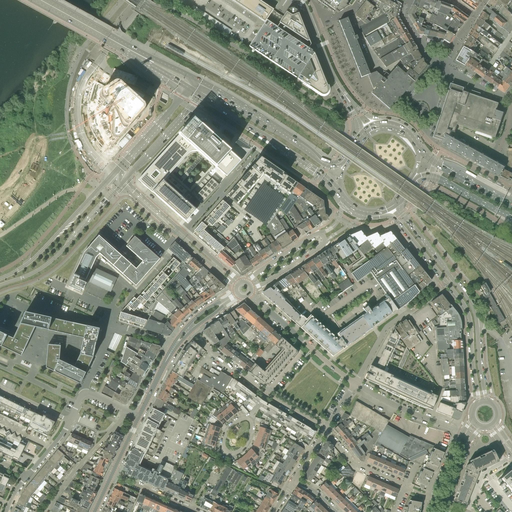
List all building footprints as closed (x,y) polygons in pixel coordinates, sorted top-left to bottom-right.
[(265,22),(266,20),(267,19),(273,10),(258,0),(231,0),(263,21),(263,22),(264,23),(264,22),(265,22)] [(316,0),(334,13),(336,11),(338,13),(350,5),(352,6),(356,0),(316,0)] [(382,10),(387,0),(378,0),(376,5),(382,10)] [(389,11),(396,1),(393,0),(387,0),(382,10),(380,12),(382,15),(389,11)] [(414,0),(412,6),(427,13),(429,7),(431,0),(414,0)] [(437,1),(435,0),(431,0),(429,7),(427,13),(431,15),(432,14),(433,12),(437,1)] [(467,5),(473,9),(474,10),(476,7),(478,5),(471,0),(467,0),(469,1),(466,5),(467,5)] [(511,24),(511,13),(509,11),(509,10),(508,9),(509,8),(498,0),(491,0),(488,4),(496,11),(497,12),(503,17),(507,20),(511,24)] [(511,0),(498,0),(509,8),(508,9),(509,10),(509,11),(511,13),(511,0)] [(374,7),(366,1),(366,2),(363,5),(361,8),(360,8),(360,9),(358,12),(355,15),(355,16),(356,16),(355,17),(359,20),(359,19),(361,20),(360,20),(363,22),(374,7)] [(398,16),(401,4),(396,1),(389,11),(382,15),(371,22),(359,28),(364,36),(389,22),(398,16)] [(432,14),(436,16),(437,15),(442,2),(437,1),(433,12),(432,14)] [(64,8),(54,21),(53,21),(53,22),(53,23),(54,23),(55,24),(56,23),(57,22),(67,9),(70,6),(71,4),(71,3),(71,2),(70,2),(69,2),(68,3),(64,8)] [(454,36),(458,30),(460,28),(463,25),(448,14),(451,10),(454,7),(442,2),(437,15),(436,16),(432,14),(429,20),(430,20),(428,23),(432,24),(433,25),(437,27),(439,28),(447,32),(454,36)] [(503,27),(509,33),(511,29),(511,24),(507,20),(503,17),(497,12),(496,11),(488,4),(487,6),(486,6),(483,11),(489,16),(495,21),(498,23),(497,24),(502,28),(503,27)] [(219,29),(222,25),(194,5),(190,10),(219,29)] [(429,20),(432,14),(431,15),(427,13),(412,6),(408,15),(410,20),(420,15),(425,17),(429,20)] [(360,20),(357,24),(359,28),(371,22),(369,18),(378,14),(377,12),(374,7),(363,22),(360,20)] [(466,21),(469,17),(454,7),(451,10),(466,21)] [(293,38),(313,52),(313,50),(309,41),(304,27),(302,22),(301,21),(298,12),(296,10),(295,9),(293,8),(292,8),(291,8),(289,9),(287,11),(284,15),(284,16),(283,17),(279,23),(284,26),(284,27),(285,27),(286,27),(284,29),(290,33),(292,31),(296,34),(293,38)] [(448,14),(463,25),(466,21),(451,10),(448,14)] [(371,22),(382,15),(380,12),(379,11),(377,12),(378,14),(369,18),(371,22)] [(489,16),(483,11),(479,18),(490,26),(500,34),(506,39),(509,33),(503,27),(502,28),(497,24),(498,23),(495,21),(489,16)] [(420,15),(410,20),(412,22),(413,24),(417,22),(420,15)] [(413,24),(416,30),(420,28),(425,17),(420,15),(417,22),(413,24)] [(387,25),(392,34),(397,31),(404,27),(398,16),(389,22),(390,23),(387,25)] [(420,28),(416,30),(419,34),(423,35),(426,27),(427,25),(428,23),(430,20),(429,20),(425,17),(420,28)] [(356,36),(350,20),(349,18),(339,21),(361,78),(367,76),(366,76),(368,75),(371,74),(357,39),(358,39),(357,36),(356,36)] [(479,18),(476,24),(488,34),(490,35),(502,44),(506,39),(500,34),(490,26),(479,18)] [(313,52),(293,38),(271,24),(266,20),(265,22),(265,23),(249,47),(297,79),(314,54),(313,52)] [(423,35),(427,36),(430,28),(432,24),(428,23),(427,25),(426,27),(423,35)] [(427,36),(436,37),(438,30),(436,29),(437,27),(433,25),(432,24),(430,28),(427,36)] [(499,49),(502,44),(490,35),(488,34),(476,24),(473,30),(483,38),(489,42),(499,49)] [(407,32),(404,27),(397,31),(392,34),(385,38),(381,40),(370,47),(373,51),(385,45),(384,45),(396,38),(396,39),(407,32)] [(444,39),(447,32),(439,28),(437,27),(436,29),(438,30),(436,37),(438,38),(438,39),(438,40),(439,41),(440,42),(439,44),(442,45),(444,39)] [(385,38),(380,29),(365,38),(370,47),(381,40),(385,38)] [(485,46),(495,54),(499,49),(489,42),(483,38),(473,30),(470,35),(485,46)] [(412,41),(407,32),(396,39),(396,38),(384,45),(385,45),(373,51),(380,59),(391,53),(412,41)] [(454,36),(447,32),(444,39),(442,45),(441,45),(446,48),(454,36)] [(481,51),(485,46),(470,35),(467,40),(480,50),(481,51)] [(478,55),(481,51),(480,50),(467,40),(463,46),(471,51),(475,53),(477,54),(478,55)] [(380,59),(386,68),(400,59),(404,57),(417,49),(414,44),(412,41),(391,53),(380,59)] [(473,60),(475,56),(477,57),(478,55),(477,54),(475,53),(471,51),(463,46),(455,60),(456,61),(455,62),(460,65),(461,63),(466,66),(471,59),(473,60)] [(485,46),(481,51),(492,58),(495,54),(485,46)] [(503,52),(511,58),(511,52),(510,51),(506,48),(503,52)] [(417,49),(404,57),(408,63),(410,64),(410,65),(411,64),(413,65),(415,62),(415,63),(416,62),(417,62),(422,58),(417,49)] [(478,55),(489,63),(492,58),(481,51),(478,55)] [(511,58),(503,52),(500,56),(505,60),(506,58),(511,62),(511,64),(511,65),(511,58)] [(314,53),(314,54),(311,58),(302,72),(297,79),(300,81),(301,81),(321,94),(322,95),(323,95),(324,95),(326,95),(327,94),(328,92),(328,91),(328,89),(315,56),(314,53)] [(475,56),(473,60),(471,59),(466,66),(475,72),(482,62),(483,60),(488,64),(489,63),(478,55),(477,57),(475,56)] [(496,61),(500,64),(504,67),(505,66),(502,63),(505,60),(500,56),(496,61)] [(406,66),(418,76),(426,68),(426,67),(427,66),(428,65),(426,61),(423,59),(423,58),(422,58),(417,62),(416,62),(415,63),(415,62),(413,65),(411,64),(410,65),(410,64),(408,63),(404,57),(400,59),(402,62),(402,63),(406,66)] [(484,79),(489,72),(486,70),(485,69),(488,64),(483,60),(482,62),(475,72),(480,76),(482,77),(483,78),(484,79)] [(413,81),(414,81),(418,76),(406,66),(402,63),(397,66),(402,71),(413,81)] [(496,70),(499,66),(497,65),(494,64),(489,72),(484,79),(488,81),(492,75),(496,70)] [(397,66),(389,75),(406,90),(414,81),(413,81),(402,71),(397,66)] [(384,75),(383,74),(377,70),(376,71),(371,74),(368,75),(374,91),(380,84),(389,75),(386,72),(384,75)] [(488,81),(488,82),(492,84),(497,78),(495,77),(496,75),(496,74),(498,71),(496,70),(492,75),(488,81)] [(504,81),(510,86),(511,83),(511,80),(507,76),(506,76),(506,75),(502,71),(500,74),(505,77),(503,80),(504,81)] [(398,100),(406,90),(389,75),(380,84),(398,100)] [(504,93),(505,93),(506,93),(510,86),(504,81),(503,82),(497,78),(492,84),(504,93)] [(136,101),(137,100),(114,79),(113,79),(112,79),(111,79),(111,80),(110,80),(105,86),(94,81),(93,83),(92,85),(91,86),(90,88),(90,90),(89,93),(89,95),(88,97),(88,99),(87,101),(87,103),(87,105),(87,107),(87,109),(87,111),(87,113),(88,116),(88,118),(88,120),(89,122),(89,124),(90,126),(91,128),(91,130),(92,132),(93,134),(94,136),(95,137),(96,139),(98,141),(99,143),(100,144),(101,146),(103,148),(104,146),(107,149),(120,135),(141,112),(139,110),(143,107),(136,101)] [(372,93),(390,109),(398,100),(380,84),(374,91),(372,93)] [(499,103),(471,94),(470,93),(469,93),(470,91),(464,89),(451,87),(447,100),(434,137),(444,140),(447,135),(454,139),(457,133),(456,133),(456,132),(455,132),(458,125),(496,138),(504,113),(497,110),(499,103)] [(205,129),(194,118),(180,134),(179,135),(138,180),(148,189),(153,193),(163,182),(169,175),(170,174),(187,155),(188,154),(189,153),(190,152),(191,152),(193,151),(195,151),(197,151),(199,152),(200,153),(217,168),(227,177),(234,169),(233,169),(241,161),(239,158),(239,159),(231,152),(219,141),(219,140),(220,140),(219,139),(219,138),(218,138),(217,138),(216,139),(205,129)] [(442,144),(488,169),(491,171),(501,176),(509,162),(509,160),(505,160),(501,158),(500,160),(497,159),(496,162),(493,160),(489,158),(490,157),(490,155),(487,153),(488,151),(457,133),(454,139),(447,135),(444,140),(443,141),(442,144)] [(276,154),(278,158),(280,158),(282,160),(283,162),(285,160),(285,159),(287,158),(289,162),(287,164),(291,167),(292,166),(294,163),(297,162),(276,147),(273,152),(276,154)] [(501,177),(508,180),(509,180),(509,181),(509,180),(510,179),(511,179),(511,151),(508,151),(509,160),(509,162),(501,176),(501,177)] [(298,184),(298,183),(286,175),(261,157),(252,167),(239,182),(228,195),(237,203),(248,190),(261,176),(260,175),(262,173),(273,181),(278,185),(291,194),(298,184)] [(208,181),(216,188),(220,184),(212,177),(208,181)] [(208,181),(205,185),(213,192),(216,188),(208,181)] [(185,222),(195,211),(163,182),(153,193),(185,222)] [(294,196),(301,186),(298,184),(291,194),(294,196)] [(209,195),(213,192),(205,185),(201,188),(209,195)] [(294,196),(298,198),(305,188),(301,186),(294,196)] [(201,188),(198,192),(206,199),(209,195),(201,188)] [(296,201),(299,204),(298,205),(301,207),(302,209),(304,212),(307,211),(310,209),(313,208),(313,210),(315,209),(324,208),(324,205),(322,200),(313,194),(309,191),(305,188),(298,198),(296,201)] [(202,203),(206,199),(198,192),(194,196),(202,203)] [(289,204),(290,205),(291,203),(288,201),(290,198),(295,202),(296,201),(298,198),(294,196),(291,194),(285,203),(280,209),(284,215),(289,209),(287,208),(288,207),(287,207),(288,206),(289,204)] [(195,197),(191,201),(199,207),(202,204),(195,197)] [(225,202),(221,206),(226,211),(230,207),(225,202)] [(223,215),(226,211),(221,206),(218,210),(223,215)] [(293,206),(289,212),(297,225),(295,226),(302,236),(310,230),(300,215),(299,214),(294,208),(293,206)] [(325,215),(324,208),(315,209),(313,210),(314,210),(318,209),(318,212),(317,212),(314,214),(318,219),(320,223),(323,221),(324,221),(325,221),(326,221),(327,221),(327,220),(328,219),(328,218),(328,217),(327,216),(327,215),(326,215),(325,215)] [(315,227),(321,223),(320,223),(318,219),(314,214),(313,214),(310,209),(307,211),(312,218),(310,219),(315,227)] [(223,215),(218,210),(214,214),(219,218),(223,215)] [(301,215),(300,215),(310,230),(315,227),(310,219),(309,218),(308,218),(305,213),(301,215)] [(216,222),(219,218),(214,214),(211,218),(216,222)] [(292,242),(293,242),(279,221),(276,215),(267,227),(276,241),(282,249),(292,242)] [(201,224),(199,226),(202,228),(204,231),(210,224),(212,227),(216,222),(211,218),(209,216),(207,218),(201,224)] [(293,242),(298,239),(292,230),(291,231),(283,219),(279,221),(293,242)] [(199,226),(195,232),(193,234),(195,236),(199,239),(201,241),(203,239),(208,234),(204,231),(202,228),(199,226)] [(360,231),(350,236),(357,244),(356,245),(359,249),(361,251),(363,253),(364,255),(373,248),(373,247),(366,238),(361,231),(360,231)] [(390,232),(380,236),(379,237),(387,246),(396,239),(390,232)] [(387,246),(379,237),(377,234),(377,233),(366,238),(373,247),(373,248),(375,250),(377,253),(385,247),(386,248),(387,246)] [(203,239),(207,243),(212,237),(208,234),(203,239)] [(264,240),(273,255),(278,252),(268,237),(266,238),(264,235),(262,236),(264,240)] [(347,237),(343,240),(342,240),(342,241),(341,241),(340,242),(339,242),(338,243),(333,246),(338,253),(342,260),(347,257),(351,254),(352,254),(356,251),(357,250),(359,249),(356,245),(357,244),(350,236),(349,235),(350,237),(348,238),(347,237)] [(141,242),(137,238),(135,236),(126,246),(143,261),(136,269),(119,254),(99,236),(84,253),(69,286),(80,292),(82,289),(83,290),(86,284),(85,283),(96,258),(99,254),(100,254),(134,284),(136,286),(138,284),(160,259),(140,242),(141,242)] [(282,249),(276,241),(274,242),(270,236),(268,237),(278,252),(282,249)] [(216,241),(212,237),(207,243),(211,246),(216,241)] [(236,261),(241,259),(245,256),(246,256),(245,254),(234,237),(229,243),(228,244),(224,248),(219,253),(218,255),(231,267),(236,261)] [(380,252),(379,253),(386,261),(394,256),(395,258),(405,250),(396,239),(387,246),(386,248),(380,252)] [(269,257),(273,255),(264,240),(259,243),(269,257)] [(215,250),(220,244),(216,241),(211,246),(215,250)] [(186,265),(187,263),(188,264),(194,259),(193,258),(183,249),(175,242),(169,249),(177,257),(179,259),(180,260),(180,259),(184,263),(186,265)] [(253,245),(264,261),(269,257),(259,243),(256,245),(256,244),(253,245)] [(224,248),(220,244),(215,250),(219,253),(224,248)] [(253,245),(248,248),(251,253),(252,255),(253,255),(259,264),(264,261),(253,245)] [(333,246),(327,250),(337,264),(339,263),(337,261),(338,260),(336,257),(337,257),(335,255),(338,253),(333,246)] [(406,249),(405,250),(395,258),(408,275),(420,266),(413,258),(413,257),(413,258),(408,251),(408,250),(407,251),(406,249)] [(327,250),(322,253),(328,262),(330,261),(336,268),(339,266),(337,264),(327,250)] [(246,256),(254,268),(259,264),(253,255),(252,255),(251,253),(249,255),(248,252),(245,254),(246,256)] [(328,262),(322,253),(316,257),(325,269),(330,275),(333,273),(328,267),(330,266),(328,262)] [(394,256),(386,261),(379,253),(375,256),(369,260),(369,261),(351,273),(357,282),(371,272),(377,280),(388,296),(399,310),(406,304),(412,300),(419,292),(415,285),(411,281),(408,275),(395,258),(394,256)] [(231,267),(239,274),(241,275),(243,275),(253,268),(245,256),(241,259),(236,261),(231,267)] [(316,257),(312,260),(324,277),(325,278),(327,276),(323,270),(325,269),(316,257)] [(193,269),(198,263),(194,259),(188,264),(187,263),(186,265),(184,267),(175,278),(185,289),(190,284),(188,282),(185,278),(190,272),(193,269)] [(177,268),(180,264),(175,260),(172,264),(177,268)] [(315,275),(316,273),(317,273),(321,279),(324,277),(312,260),(306,264),(315,275)] [(197,272),(202,266),(198,263),(193,269),(190,272),(192,274),(195,271),(197,272)] [(173,272),(177,268),(172,264),(168,268),(173,272)] [(320,283),(314,275),(315,275),(306,264),(300,268),(308,277),(316,287),(320,283)] [(199,283),(203,279),(206,275),(209,272),(203,267),(202,266),(197,272),(188,282),(190,284),(196,279),(199,283)] [(424,271),(420,266),(408,275),(411,281),(415,278),(424,271)] [(96,268),(89,282),(111,292),(117,278),(96,268)] [(290,275),(298,284),(308,277),(300,268),(290,275)] [(431,280),(428,276),(424,271),(415,278),(419,284),(419,285),(422,289),(423,289),(431,280)] [(225,287),(209,272),(206,275),(220,291),(225,288),(225,287)] [(163,273),(160,277),(165,282),(168,277),(163,273)] [(220,291),(206,275),(203,279),(205,282),(207,285),(207,284),(215,295),(220,291)] [(298,284),(290,275),(282,280),(298,299),(301,298),(303,296),(304,298),(308,295),(298,284)] [(160,277),(156,281),(161,286),(165,282),(160,277)] [(175,290),(183,299),(184,299),(188,304),(194,310),(198,307),(184,290),(185,289),(175,278),(170,284),(175,290)] [(419,292),(422,289),(419,285),(419,284),(415,278),(411,281),(415,285),(419,292)] [(201,285),(199,283),(196,279),(190,284),(192,287),(196,293),(198,294),(197,294),(204,302),(211,298),(206,291),(204,289),(201,285)] [(298,299),(282,280),(274,285),(274,286),(280,292),(291,304),(298,299)] [(343,283),(347,288),(352,284),(349,280),(343,283)] [(156,281),(153,285),(157,290),(161,286),(156,281)] [(347,288),(343,283),(339,287),(342,292),(347,288)] [(505,320),(489,293),(491,292),(486,283),(482,285),(481,286),(483,291),(481,292),(493,312),(499,323),(505,320)] [(199,306),(204,302),(197,294),(198,294),(196,293),(192,296),(187,291),(192,287),(190,284),(185,289),(184,290),(198,307),(199,306)] [(211,298),(215,295),(207,284),(207,285),(205,286),(208,290),(206,291),(211,298)] [(154,294),(157,290),(153,285),(149,289),(154,294)] [(304,319),(303,317),(302,318),(299,315),(300,314),(291,304),(280,292),(274,286),(274,285),(273,286),(271,288),(270,288),(262,293),(269,300),(298,326),(300,328),(307,321),(304,319)] [(154,294),(149,289),(145,293),(150,298),(154,294)] [(147,302),(150,298),(145,293),(142,297),(147,302)] [(172,303),(171,303),(170,301),(162,293),(156,300),(159,302),(170,311),(181,322),(186,317),(172,303)] [(435,307),(438,312),(440,315),(444,313),(452,307),(449,303),(445,299),(442,294),(436,298),(431,302),(435,307)] [(381,322),(398,310),(388,296),(372,308),(368,303),(364,306),(366,308),(363,309),(366,313),(365,313),(366,314),(363,317),(370,327),(370,326),(371,327),(371,328),(377,324),(378,324),(378,323),(379,323),(380,323),(381,322)] [(143,306),(147,302),(142,297),(138,301),(141,304),(143,306)] [(130,301),(137,308),(141,304),(138,301),(134,298),(130,301)] [(179,303),(176,299),(172,303),(186,317),(190,313),(180,303),(179,303)] [(183,299),(181,301),(180,303),(190,313),(193,310),(194,310),(188,304),(184,299),(183,299)] [(121,312),(124,313),(126,314),(127,314),(131,309),(134,312),(137,308),(130,301),(129,303),(122,310),(122,311),(121,312)] [(168,313),(170,311),(164,306),(159,302),(152,315),(160,321),(168,313)] [(237,315),(239,313),(240,313),(239,314),(241,316),(238,318),(241,320),(250,309),(244,304),(235,310),(234,311),(237,315)] [(435,330),(435,331),(436,341),(437,341),(444,341),(461,340),(461,339),(461,333),(461,330),(462,330),(461,324),(461,322),(461,321),(460,320),(460,319),(460,318),(459,317),(459,316),(457,312),(453,308),(453,307),(452,307),(444,313),(440,315),(439,315),(439,327),(434,327),(435,330)] [(246,324),(255,314),(250,309),(241,320),(239,323),(238,327),(240,329),(243,335),(250,328),(246,324)] [(169,323),(175,329),(181,322),(170,311),(168,313),(171,316),(169,318),(167,321),(169,323)] [(238,318),(237,315),(234,311),(229,313),(236,324),(238,322),(236,319),(238,318)] [(100,328),(26,312),(13,338),(0,331),(0,345),(22,356),(30,338),(35,327),(84,337),(80,354),(74,366),(60,359),(61,345),(48,344),(46,367),(81,383),(93,356),(100,328)] [(119,321),(121,322),(123,322),(126,323),(129,324),(130,322),(131,316),(127,314),(126,314),(124,313),(121,312),(119,318),(120,319),(119,321)] [(224,316),(232,329),(235,327),(237,330),(240,329),(238,327),(236,324),(229,313),(224,316)] [(253,325),(259,318),(255,314),(246,324),(250,328),(253,325)] [(363,317),(362,315),(340,331),(337,333),(341,338),(338,341),(331,335),(333,334),(328,329),(312,315),(307,321),(300,328),(333,357),(343,349),(372,329),(371,328),(371,327),(370,326),(370,327),(363,317)] [(217,320),(218,321),(228,336),(230,340),(235,333),(232,329),(224,316),(217,320)] [(164,324),(159,323),(160,322),(155,318),(153,320),(149,319),(143,329),(144,329),(167,336),(169,336),(173,332),(165,324),(164,325),(164,324)] [(267,324),(259,318),(253,325),(250,328),(243,335),(251,342),(253,340),(262,330),(267,324)] [(400,337),(409,350),(420,342),(416,336),(418,334),(415,330),(416,330),(409,320),(407,321),(406,320),(394,328),(398,335),(400,337)] [(165,324),(173,332),(175,329),(169,323),(167,321),(166,321),(167,322),(165,324)] [(228,336),(218,321),(214,323),(219,332),(222,331),(223,332),(222,333),(225,337),(228,336)] [(219,332),(214,323),(212,325),(209,326),(219,341),(221,340),(217,334),(219,332)] [(262,330),(253,340),(259,346),(258,348),(259,348),(260,347),(265,341),(274,331),(267,324),(262,330)] [(203,331),(203,333),(215,345),(219,342),(221,346),(220,347),(221,347),(220,349),(221,351),(227,344),(230,340),(228,336),(225,337),(221,340),(219,341),(209,326),(203,331)] [(398,335),(394,328),(392,332),(390,336),(398,340),(400,337),(398,335)] [(275,345),(282,337),(274,331),(265,341),(268,344),(263,350),(267,353),(275,344),(275,345)] [(390,336),(388,341),(396,344),(398,340),(390,336)] [(150,343),(139,340),(129,337),(126,347),(137,354),(138,352),(139,349),(140,346),(144,348),(145,346),(148,348),(150,343)] [(253,365),(250,368),(248,371),(267,385),(298,351),(282,337),(275,345),(276,345),(275,345),(279,349),(281,347),(284,350),(264,372),(255,363),(253,365)] [(203,349),(193,341),(192,340),(188,346),(189,347),(185,351),(184,350),(182,352),(181,354),(182,355),(176,366),(175,365),(171,371),(182,378),(192,363),(194,360),(203,349)] [(444,341),(444,343),(451,343),(451,345),(452,345),(452,349),(463,348),(462,340),(461,340),(444,341)] [(394,349),(396,344),(388,341),(386,345),(394,349)] [(160,346),(150,343),(148,348),(147,350),(148,351),(148,350),(156,355),(161,348),(160,346)] [(226,354),(231,347),(227,344),(221,351),(226,354)] [(226,354),(230,358),(236,351),(237,349),(233,345),(231,347),(226,354)] [(392,354),(394,349),(386,345),(384,350),(392,354)] [(151,363),(153,361),(138,352),(137,354),(126,347),(125,351),(150,366),(151,363)] [(258,348),(258,347),(254,352),(255,353),(256,355),(259,357),(264,352),(261,350),(259,348),(258,348)] [(146,353),(139,349),(138,352),(153,361),(156,355),(148,350),(148,351),(146,353)] [(409,353),(408,351),(407,349),(398,367),(402,369),(409,353)] [(395,355),(392,354),(384,350),(382,354),(390,358),(393,359),(395,355)] [(146,372),(150,366),(125,351),(122,358),(146,372)] [(240,354),(236,351),(230,358),(235,361),(240,354)] [(235,361),(239,365),(246,356),(241,352),(240,354),(235,361)] [(380,359),(388,363),(390,358),(382,354),(380,359)] [(142,378),(146,372),(122,358),(120,356),(118,363),(120,364),(121,362),(130,368),(129,370),(142,378)] [(246,356),(239,365),(244,368),(248,362),(250,359),(246,356)] [(463,366),(463,358),(454,358),(454,363),(451,363),(451,361),(447,362),(448,365),(448,367),(463,366)] [(386,367),(388,363),(380,359),(378,363),(386,367)] [(253,365),(248,362),(244,368),(248,371),(250,368),(253,365)] [(386,367),(378,363),(375,368),(384,371),(386,367)] [(365,379),(369,381),(428,408),(429,407),(433,408),(437,396),(431,394),(384,372),(384,371),(375,368),(371,366),(369,371),(368,371),(369,371),(373,373),(372,375),(368,373),(367,373),(367,374),(368,374),(366,378),(365,378),(365,379)] [(227,385),(231,378),(221,371),(218,377),(213,374),(202,368),(199,373),(203,375),(199,381),(197,380),(194,385),(192,388),(187,398),(202,406),(204,403),(212,389),(211,388),(212,387),(223,393),(227,385)] [(138,384),(142,378),(129,370),(130,371),(129,374),(125,372),(123,375),(138,384)] [(179,387),(180,387),(182,382),(192,388),(194,385),(187,381),(182,378),(171,371),(166,379),(179,387)] [(110,380),(133,394),(136,389),(124,382),(124,381),(123,382),(113,376),(110,374),(109,376),(110,376),(110,380)] [(136,389),(138,384),(123,375),(121,377),(125,380),(124,382),(136,389)] [(231,378),(227,385),(233,389),(238,382),(234,379),(233,379),(232,378),(231,378)] [(449,379),(449,381),(444,382),(444,389),(449,388),(449,385),(465,384),(464,378),(449,379)] [(164,384),(171,389),(173,386),(178,390),(179,387),(166,379),(164,384)] [(111,381),(107,387),(129,401),(133,394),(110,380),(111,381)] [(237,392),(242,386),(240,384),(240,383),(238,382),(233,389),(231,391),(233,393),(235,391),(237,392)] [(173,393),(173,392),(174,390),(171,389),(164,384),(161,389),(171,395),(170,395),(171,396),(171,395),(172,394),(173,394),(173,393)] [(104,386),(101,393),(125,405),(127,404),(129,401),(107,387),(107,388),(104,386)] [(245,388),(242,386),(237,392),(241,396),(247,389),(245,388)] [(172,400),(173,399),(170,398),(171,396),(170,395),(171,395),(161,389),(157,398),(164,402),(166,404),(168,401),(172,403),(173,400),(172,400)] [(241,396),(246,399),(251,393),(248,391),(248,390),(247,389),(241,396)] [(254,394),(253,394),(251,393),(246,399),(250,402),(255,395),(254,394)] [(248,405),(253,408),(256,404),(258,405),(261,401),(260,399),(257,397),(255,395),(250,402),(248,405)] [(0,405),(5,408),(10,399),(9,399),(9,400),(8,400),(8,399),(4,397),(5,397),(4,396),(0,405)] [(181,411),(175,409),(166,404),(164,402),(157,398),(152,408),(163,414),(165,409),(171,412),(171,411),(173,412),(179,416),(181,411)] [(10,411),(15,401),(14,401),(14,403),(13,402),(13,401),(9,399),(10,399),(5,408),(4,411),(9,413),(10,411)] [(15,413),(20,404),(19,405),(18,405),(18,404),(15,402),(15,401),(10,411),(15,413)] [(228,404),(230,406),(227,408),(233,415),(234,415),(236,414),(236,413),(240,410),(235,405),(231,401),(228,404)] [(261,407),(259,409),(264,412),(269,404),(267,403),(266,404),(263,402),(261,401),(258,405),(261,407)] [(387,425),(389,421),(356,401),(350,416),(353,417),(355,419),(357,420),(382,433),(387,425)] [(439,403),(436,412),(456,420),(458,419),(466,403),(457,403),(455,409),(439,403)] [(20,416),(25,406),(24,408),(23,407),(23,406),(20,404),(15,413),(20,416)] [(273,408),(270,406),(270,405),(269,404),(264,412),(263,414),(267,417),(269,415),(273,408)] [(233,415),(227,408),(225,405),(224,406),(222,407),(222,409),(230,418),(231,417),(232,417),(234,416),(233,415)] [(25,418),(30,409),(29,410),(28,410),(28,409),(25,407),(25,406),(20,416),(25,418)] [(164,414),(163,414),(152,408),(149,414),(161,419),(164,414)] [(276,409),(273,408),(269,415),(267,417),(272,420),(273,417),(274,417),(278,410),(276,409)] [(30,409),(25,418),(30,421),(31,421),(35,412),(34,413),(33,412),(34,411),(30,409)] [(194,409),(189,417),(193,419),(198,411),(194,409)] [(230,418),(222,409),(220,409),(218,410),(218,412),(220,414),(226,421),(227,421),(229,420),(229,419),(230,418)] [(282,413),(280,411),(278,410),(274,417),(278,420),(282,413)] [(226,421),(220,414),(218,412),(217,411),(213,417),(217,420),(218,419),(223,425),(224,423),(225,424),(226,422),(226,421)] [(28,426),(33,429),(47,436),(48,436),(54,422),(45,418),(46,416),(43,415),(43,417),(35,413),(35,412),(31,421),(30,421),(28,426)] [(282,413),(278,420),(277,423),(281,425),(283,423),(287,415),(286,414),(285,415),(282,413)] [(149,414),(146,419),(158,425),(161,419),(149,414)] [(292,418),(289,417),(289,416),(287,415),(283,423),(288,425),(292,418)] [(340,424),(336,427),(334,429),(338,433),(351,422),(350,421),(349,420),(347,422),(345,420),(347,418),(343,416),(339,422),(340,424)] [(288,425),(287,427),(291,430),(297,421),(295,420),(294,420),(292,418),(288,425)] [(154,432),(156,433),(155,434),(157,435),(156,438),(158,439),(162,432),(157,430),(156,428),(158,425),(146,419),(140,432),(152,438),(154,432)] [(351,422),(338,433),(341,437),(351,429),(355,426),(353,424),(354,423),(353,423),(357,420),(355,419),(352,421),(351,422)] [(296,432),(297,431),(301,424),(298,422),(297,421),(291,430),(296,432)] [(210,430),(219,433),(219,432),(220,430),(220,428),(209,424),(207,429),(210,430)] [(267,426),(261,424),(260,429),(259,429),(259,431),(259,432),(270,436),(272,431),(269,430),(266,429),(267,426)] [(301,424),(297,431),(302,434),(306,426),(304,425),(301,424)] [(426,450),(434,446),(410,436),(409,437),(387,425),(382,433),(377,442),(381,444),(404,457),(407,459),(409,458),(411,461),(428,453),(426,450)] [(311,429),(306,426),(302,434),(306,436),(311,429)] [(341,437),(344,441),(357,430),(355,428),(352,431),(351,429),(341,437)] [(205,433),(217,437),(218,436),(219,433),(218,433),(219,433),(210,430),(207,429),(205,433)] [(306,436),(311,439),(316,432),(311,429),(306,436)] [(353,438),(358,434),(358,433),(360,432),(358,430),(357,431),(357,430),(344,441),(348,445),(355,439),(353,438)] [(122,436),(115,432),(112,436),(113,437),(113,439),(112,439),(109,445),(117,450),(123,437),(122,437),(122,436)] [(144,453),(152,438),(140,432),(133,448),(144,453)] [(269,440),(270,436),(259,432),(258,432),(257,434),(258,435),(257,437),(269,441),(269,440)] [(204,438),(216,442),(216,441),(216,442),(217,439),(216,439),(217,437),(205,433),(204,438)] [(348,445),(351,450),(369,435),(367,433),(359,439),(356,441),(355,439),(348,445)] [(72,444),(73,445),(77,436),(72,434),(68,442),(72,444)] [(360,446),(371,438),(369,435),(351,450),(357,458),(365,453),(363,451),(361,448),(360,446)] [(82,438),(77,436),(73,445),(78,447),(82,438)] [(256,440),(255,441),(267,445),(269,441),(257,437),(257,438),(256,438),(255,440),(256,440)] [(83,449),(87,441),(82,438),(78,447),(77,449),(82,451),(83,449)] [(207,447),(213,449),(215,445),(216,442),(215,442),(216,442),(204,438),(202,443),(208,445),(207,447)] [(26,444),(21,441),(19,443),(15,441),(13,444),(18,446),(18,447),(16,450),(22,452),(26,443),(26,444)] [(83,449),(88,451),(92,443),(87,441),(83,449)] [(254,446),(261,448),(261,449),(259,452),(264,455),(266,453),(264,452),(267,445),(255,441),(254,443),(255,444),(254,446)] [(329,441),(326,441),(321,449),(325,451),(326,450),(332,453),(333,452),(331,450),(334,447),(329,441)] [(301,453),(304,449),(296,444),(293,448),(301,453)] [(7,456),(11,447),(6,445),(2,454),(6,455),(7,455),(7,456)] [(16,450),(18,447),(13,445),(11,447),(7,456),(7,457),(7,456),(11,458),(11,457),(12,458),(12,459),(16,450)] [(104,450),(114,456),(117,450),(109,445),(107,448),(105,448),(104,450)] [(62,446),(60,449),(68,456),(69,453),(65,451),(66,449),(62,446)] [(291,447),(288,451),(298,457),(301,453),(293,448),(291,447)] [(143,460),(146,454),(144,453),(133,448),(131,452),(132,452),(131,455),(143,460)] [(432,452),(431,451),(428,458),(429,459),(427,462),(438,466),(444,453),(433,448),(432,452)] [(248,452),(248,453),(254,460),(257,457),(259,459),(261,457),(263,457),(264,455),(259,452),(257,454),(257,455),(252,449),(250,451),(249,450),(248,452)] [(328,455),(330,456),(331,457),(333,454),(333,453),(332,453),(326,450),(325,451),(321,449),(319,453),(326,458),(328,455)] [(17,462),(22,452),(16,450),(12,459),(17,461),(17,462)] [(64,457),(65,456),(58,450),(54,454),(62,460),(61,460),(67,464),(69,461),(64,457)] [(100,456),(111,462),(114,456),(104,450),(103,450),(102,452),(101,452),(100,452),(99,454),(99,455),(100,456)] [(467,465),(466,468),(465,470),(466,470),(453,501),(464,505),(477,473),(479,473),(477,470),(483,468),(498,460),(494,451),(494,450),(492,450),(469,461),(470,462),(468,463),(468,465),(467,465)] [(298,457),(288,451),(286,455),(288,456),(296,461),(298,457)] [(250,463),(254,460),(248,453),(247,453),(247,452),(245,454),(246,454),(244,456),(250,463)] [(371,452),(367,462),(372,464),(375,456),(376,454),(371,452)] [(319,453),(317,456),(314,461),(321,465),(324,461),(329,464),(331,461),(326,458),(319,453)] [(58,464),(61,460),(62,460),(54,454),(51,458),(58,464)] [(127,459),(128,459),(140,465),(143,460),(131,455),(130,457),(129,456),(127,459)] [(105,468),(107,469),(111,462),(100,456),(97,463),(94,462),(94,463),(105,468)] [(241,458),(240,459),(247,466),(249,468),(252,465),(250,463),(244,456),(243,457),(242,456),(241,458)] [(288,456),(285,460),(293,465),(296,461),(288,456)] [(380,458),(375,456),(372,464),(377,466),(380,458)] [(60,466),(58,464),(51,458),(47,462),(55,468),(57,470),(60,466)] [(385,460),(380,458),(377,466),(382,468),(385,460)] [(140,466),(140,465),(128,459),(126,463),(127,463),(126,465),(138,470),(140,466)] [(238,461),(235,464),(239,469),(241,467),(243,469),(247,466),(240,459),(238,460),(238,461)] [(285,460),(282,464),(290,469),(293,465),(285,460)] [(390,463),(385,460),(382,468),(387,471),(390,463)] [(136,479),(136,478),(147,483),(147,484),(147,483),(152,485),(152,486),(153,486),(153,485),(156,487),(157,486),(161,488),(160,489),(163,490),(163,491),(164,491),(167,482),(173,470),(174,467),(162,461),(161,461),(160,464),(159,464),(156,471),(152,469),(151,471),(140,466),(138,470),(135,477),(136,478),(136,479)] [(288,473),(290,469),(282,464),(277,461),(274,465),(277,466),(288,473)] [(309,468),(316,473),(321,465),(314,461),(309,468)] [(426,461),(425,465),(424,464),(422,468),(433,473),(435,474),(438,466),(427,462),(426,461)] [(51,472),(55,468),(47,462),(44,466),(51,472)] [(93,464),(96,465),(93,472),(100,476),(101,476),(105,468),(94,463),(93,464)] [(395,465),(390,463),(387,471),(392,473),(395,465)] [(132,476),(135,477),(138,470),(126,465),(125,466),(123,469),(128,471),(126,473),(129,475),(129,474),(133,476),(132,476)] [(400,467),(395,465),(392,473),(397,475),(400,467)] [(40,470),(48,477),(51,472),(44,466),(40,470)] [(211,489),(208,488),(206,492),(215,498),(217,495),(218,493),(223,485),(225,482),(232,469),(227,466),(218,482),(218,481),(213,490),(211,489)] [(275,471),(285,477),(288,473),(277,466),(274,470),(275,471)] [(348,466),(340,472),(343,477),(345,476),(352,471),(348,466)] [(402,477),(405,469),(406,468),(401,466),(400,467),(397,475),(402,477)] [(306,472),(314,477),(316,473),(309,468),(306,472)] [(418,478),(416,482),(418,483),(427,487),(433,473),(422,468),(420,471),(417,478),(418,478)] [(37,475),(44,481),(48,477),(40,470),(37,475)] [(99,479),(100,476),(93,472),(90,471),(87,470),(86,473),(87,474),(87,473),(90,474),(91,474),(90,476),(99,479)] [(171,484),(168,482),(167,482),(164,491),(177,497),(180,488),(175,486),(176,484),(178,485),(183,474),(184,472),(184,471),(181,470),(180,472),(177,471),(172,482),(174,483),(173,485),(171,484)] [(511,473),(510,470),(498,480),(501,484),(499,486),(502,490),(505,488),(504,486),(507,484),(511,490),(511,473)] [(228,480),(227,481),(231,483),(237,474),(237,473),(233,471),(232,472),(228,480)] [(275,471),(272,475),(283,481),(285,477),(275,471)] [(303,477),(311,482),(314,477),(306,472),(303,477)] [(5,474),(5,473),(0,483),(6,485),(10,476),(5,474)] [(241,476),(237,474),(231,483),(236,485),(241,476)] [(33,479),(41,485),(44,481),(37,475),(33,479)] [(268,481),(272,483),(271,485),(277,488),(278,485),(280,486),(283,481),(272,475),(268,481)] [(84,480),(97,485),(100,480),(99,479),(90,476),(89,479),(85,478),(84,480)] [(374,479),(369,476),(365,484),(370,486),(374,479)] [(188,482),(187,482),(189,478),(186,477),(184,480),(181,488),(180,488),(177,497),(184,500),(187,492),(182,490),(183,488),(184,489),(188,482)] [(37,489),(41,485),(33,479),(30,483),(37,489)] [(370,486),(375,489),(379,481),(374,479),(370,486)] [(94,491),(97,485),(84,480),(82,486),(84,487),(84,486),(94,491)] [(379,481),(375,489),(380,491),(384,483),(379,481)] [(320,487),(323,490),(325,492),(324,492),(325,492),(330,486),(325,482),(320,487)] [(39,491),(37,489),(30,483),(26,487),(36,495),(39,491)] [(114,488),(123,493),(124,492),(122,491),(123,489),(128,491),(129,489),(117,483),(116,484),(114,488)] [(384,483),(380,491),(385,493),(389,485),(384,483)] [(385,493),(390,495),(394,487),(389,485),(385,493)] [(94,498),(97,492),(94,491),(84,486),(84,487),(83,489),(81,492),(94,498)] [(326,493),(329,496),(334,491),(330,486),(325,492),(326,493)] [(33,499),(36,495),(26,487),(23,491),(30,497),(31,497),(33,499)] [(302,500),(306,493),(297,487),(293,494),(302,500)] [(394,500),(395,497),(399,489),(394,487),(390,495),(389,498),(394,500)] [(136,499),(124,493),(123,493),(114,488),(111,494),(121,499),(129,503),(129,504),(133,506),(136,499)] [(184,500),(190,503),(195,492),(189,490),(188,492),(187,492),(184,500)] [(277,497),(278,494),(271,490),(270,490),(269,490),(267,492),(269,493),(267,495),(275,500),(277,497)] [(19,498),(28,502),(30,497),(23,491),(22,492),(19,498)] [(329,496),(332,499),(334,500),(333,501),(339,495),(334,491),(329,496)] [(80,495),(79,498),(91,504),(94,498),(81,492),(80,495)] [(206,492),(200,507),(208,511),(215,498),(206,492)] [(137,511),(138,511),(140,508),(146,496),(140,493),(136,503),(139,504),(136,511),(137,511)] [(310,504),(315,499),(310,495),(306,493),(302,500),(305,502),(303,506),(307,509),(310,504)] [(335,502),(338,505),(343,499),(346,497),(341,493),(339,495),(333,501),(334,500),(335,502)] [(121,499),(111,494),(109,500),(121,506),(122,506),(124,503),(118,501),(119,499),(120,500),(121,499)] [(298,511),(300,511),(304,511),(307,509),(303,506),(305,502),(302,500),(293,494),(287,503),(298,511)] [(88,510),(91,504),(79,498),(78,498),(70,495),(67,500),(71,501),(70,502),(88,510)] [(210,511),(214,511),(219,505),(219,504),(217,503),(217,504),(216,503),(217,501),(218,500),(220,497),(217,495),(215,498),(208,511),(210,511)] [(275,500),(267,495),(265,499),(264,498),(262,500),(271,506),(272,504),(275,500)] [(141,511),(145,511),(146,510),(151,498),(146,496),(140,508),(143,509),(141,511)] [(32,504),(28,502),(19,498),(17,503),(29,509),(32,504)] [(149,511),(150,508),(153,509),(157,501),(151,498),(146,510),(149,511)] [(338,505),(341,508),(343,509),(342,509),(343,509),(348,504),(343,499),(338,505)] [(116,509),(120,511),(122,508),(121,507),(121,506),(109,500),(106,505),(116,509)] [(261,504),(260,507),(267,511),(271,506),(262,500),(260,504),(261,504)] [(310,506),(314,511),(320,505),(319,504),(319,503),(316,500),(310,506)] [(158,511),(162,503),(157,501),(153,509),(151,511),(158,511)] [(344,510),(344,511),(345,511),(348,511),(355,506),(352,503),(350,501),(348,504),(343,509),(344,510)] [(408,507),(404,507),(403,511),(404,511),(403,511),(419,511),(421,502),(411,501),(411,504),(408,504),(408,507)] [(77,511),(87,511),(88,510),(70,502),(69,505),(75,508),(74,511),(77,511)] [(27,511),(29,509),(17,503),(15,508),(23,511),(27,511)] [(164,511),(168,506),(162,503),(158,511),(164,511)] [(296,511),(298,511),(287,503),(283,509),(287,511),(296,511)] [(505,511),(508,511),(510,511),(505,503),(501,505),(505,511)]
